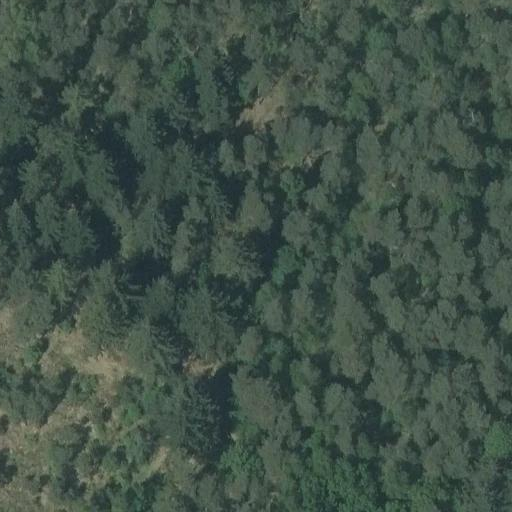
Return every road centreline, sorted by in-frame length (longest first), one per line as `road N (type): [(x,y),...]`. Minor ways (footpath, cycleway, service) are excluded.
road 1 (track): [(369,21),(363,79),(284,173),(258,265),(221,310),(186,405),(128,511)]
road 2 (track): [(405,511),(292,466),(0,294)]
road 3 (track): [(0,77),(235,70),(333,47),(399,0)]
